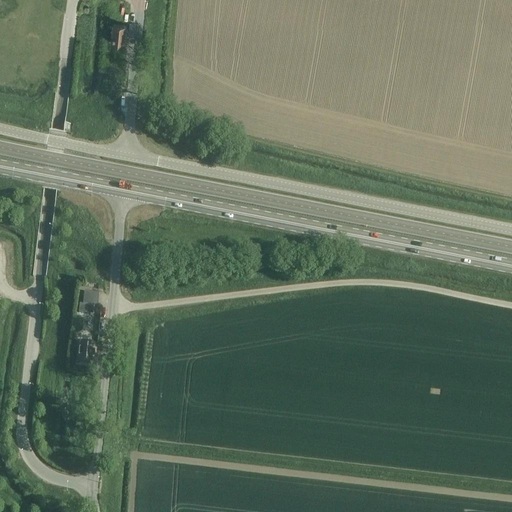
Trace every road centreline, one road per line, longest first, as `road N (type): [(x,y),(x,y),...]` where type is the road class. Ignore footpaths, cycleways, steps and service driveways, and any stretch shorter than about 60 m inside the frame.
road 1 (track): [(511,199),(249,138),(170,102),(175,0)]
road 2 (primary): [(511,267),(123,191)]
road 3 (unclassified): [(511,230),(125,156)]
road 4 (track): [(132,455),(511,498)]
road 5 (track): [(133,445),(511,485)]
road 6 (unclassified): [(53,159),(22,446),(43,473),(93,486)]
road 7 (unclassified): [(123,191),(93,486)]
road 8 (track): [(132,307),(117,443),(133,445),(128,511)]
road 9 (unclassified): [(53,159),(73,0)]
road 10 (unclassified): [(125,156),(141,0)]
road 11 (unclassified): [(125,156),(0,129)]
road 12 (primary): [(123,191),(0,168)]
